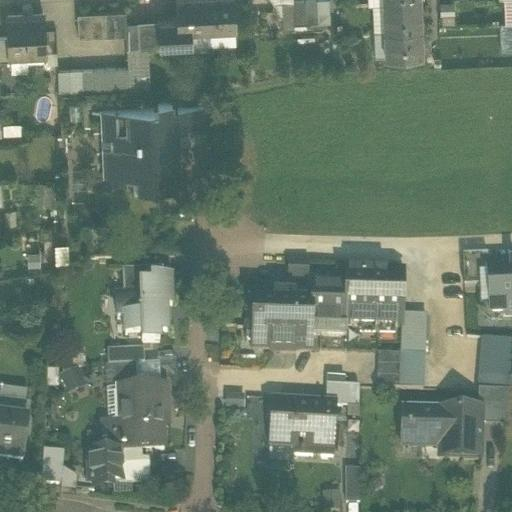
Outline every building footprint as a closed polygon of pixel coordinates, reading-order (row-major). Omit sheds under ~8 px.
[(176,0),(177,21),(178,31),(185,31),(206,30),(204,0),(176,0)] [(232,0),(204,0),(206,30),(234,28),(232,0)] [(294,25),(306,24),(305,0),(293,1),(293,2),(294,25)] [(306,24),(318,23),(316,0),(306,0),(305,0),(306,24)] [(328,0),(316,0),(318,23),(330,23),(328,0)] [(511,0),(502,0),(504,23),(511,22),(511,0)] [(384,29),(389,29),(420,27),(419,1),(388,3),(389,17),(383,18),(384,29)] [(454,1),(439,1),(440,15),(454,14),(454,1)] [(293,2),(280,3),(281,13),(282,31),(294,31),(294,25),(293,2)] [(280,3),(272,3),(273,14),(281,13),(280,3)] [(384,29),(383,18),(383,3),(372,3),(373,30),(384,29)] [(102,37),(114,36),(113,12),(101,13),(102,37)] [(114,36),(126,36),(126,24),(125,12),(113,12),(114,36)] [(78,38),(90,37),(89,13),(77,14),(78,38)] [(90,37),(102,37),(101,13),(89,13),(90,37)] [(7,37),(9,57),(10,57),(26,56),(45,55),(42,14),(6,16),(7,37)] [(185,45),(185,31),(178,31),(177,21),(159,22),(161,46),(185,45)] [(159,22),(126,24),(126,36),(127,48),(147,47),(161,46),(159,22)] [(511,22),(504,23),(498,24),(500,51),(511,50),(511,22)] [(422,55),(420,27),(389,29),(390,44),(385,44),(385,57),(422,55)] [(234,28),(206,30),(207,46),(235,45),(234,28)] [(385,57),(385,44),(384,29),(373,30),(374,57),(385,57)] [(8,57),(9,57),(7,37),(0,37),(0,61),(9,61),(8,57)] [(128,67),(129,91),(150,90),(147,47),(127,48),(128,67)] [(26,56),(10,57),(11,72),(27,71),(26,56)] [(128,67),(116,68),(117,92),(129,91),(128,67)] [(94,93),(106,92),(105,68),(93,69),(94,93)] [(106,92),(117,92),(116,68),(105,68),(106,92)] [(94,93),(93,69),(81,70),(83,93),(94,93)] [(70,70),(58,71),(59,95),(71,94),(70,70)] [(71,94),(83,93),(81,70),(70,70),(71,94)] [(150,176),(150,185),(175,184),(173,141),(173,130),(172,130),(171,107),(173,107),(173,102),(158,102),(158,108),(106,110),(107,132),(115,132),(116,150),(107,150),(108,171),(122,171),(122,163),(138,162),(139,176),(150,176)] [(171,107),(172,130),(173,130),(206,128),(206,106),(173,107),(171,107)] [(207,140),(206,128),(173,130),(173,141),(207,140)] [(55,184),(34,183),(33,205),(54,206),(55,184)] [(463,289),(488,287),(486,263),(487,263),(487,257),(462,258),(463,289)] [(488,287),(489,319),(511,318),(511,262),(487,263),(486,263),(488,287)] [(290,280),(309,280),(309,264),(291,264),(290,280)] [(141,337),(141,345),(159,344),(159,336),(166,335),(165,308),(171,307),(170,279),(161,280),(160,270),(122,272),(123,296),(116,296),(117,322),(124,322),(125,338),(141,337)] [(346,271),(345,289),(347,289),(346,328),(400,329),(402,329),(402,316),(403,273),(346,271)] [(310,353),(310,337),(311,288),(307,288),(307,297),(295,296),(295,294),(273,294),(273,296),(254,295),(253,313),(246,313),(246,318),(251,318),(251,328),(245,328),(245,333),(253,333),(252,351),(271,351),(271,353),(293,354),(293,352),(310,353)] [(345,289),(311,288),(310,337),(346,339),(346,328),(347,289),(345,289)] [(400,329),(400,355),(424,356),(425,317),(402,316),(402,329),(400,329)] [(511,343),(482,340),(478,392),(508,393),(511,352),(511,343)] [(107,352),(108,368),(135,367),(144,366),(143,351),(107,352)] [(399,390),(400,355),(378,355),(376,389),(399,390)] [(424,356),(400,355),(399,390),(423,391),(424,356)] [(136,390),(160,389),(159,365),(144,366),(135,367),(136,390)] [(136,390),(135,367),(108,368),(105,368),(106,393),(114,393),(120,392),(120,391),(136,390)] [(87,390),(77,370),(58,379),(67,399),(87,390)] [(335,409),(359,410),(358,389),(326,387),(325,407),(335,408),(335,409)] [(90,486),(92,486),(112,485),(131,484),(147,483),(146,465),(139,466),(139,454),(163,453),(161,410),(167,410),(166,389),(160,389),(136,390),(120,391),(120,392),(122,425),(116,425),(107,425),(105,425),(106,455),(87,456),(88,471),(90,471),(91,483),(89,483),(90,486)] [(0,390),(0,392),(0,402),(25,406),(27,394),(0,390)] [(478,420),(506,421),(508,393),(478,392),(477,412),(479,412),(478,420)] [(114,393),(106,393),(107,425),(116,425),(114,393)] [(245,399),(225,397),(224,411),(244,413),(245,399)] [(30,407),(25,406),(0,402),(0,436),(20,439),(22,423),(27,424),(30,407)] [(294,458),(332,460),(335,409),(335,408),(325,407),(271,404),(271,406),(275,406),(273,445),(269,445),(269,446),(294,448),(294,458)] [(443,461),(477,462),(478,427),(478,420),(479,412),(477,412),(444,411),(444,414),(402,412),(401,431),(407,431),(407,435),(414,435),(414,433),(420,433),(420,440),(444,440),(443,461)] [(25,439),(20,439),(0,436),(0,461),(22,464),(25,439)] [(294,448),(269,446),(268,464),(293,465),(294,458),(294,448)] [(41,485),(61,487),(62,471),(63,455),(43,453),(41,485)] [(76,480),(62,471),(61,487),(61,492),(75,493),(76,480)] [(345,473),(346,506),(360,506),(360,474),(345,473)] [(112,485),(112,492),(114,499),(131,498),(131,484),(112,485)] [(339,511),(339,495),(321,495),(321,511),(339,511)]
